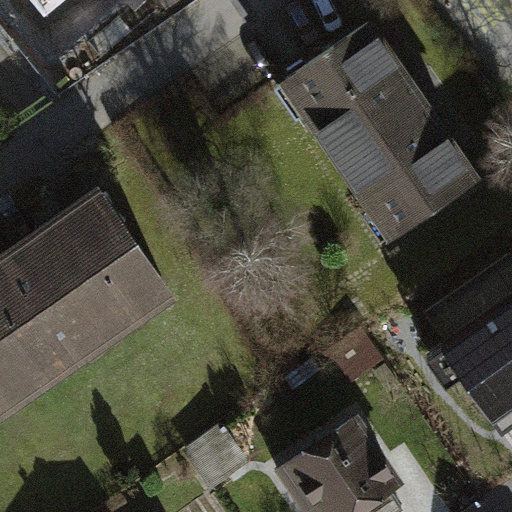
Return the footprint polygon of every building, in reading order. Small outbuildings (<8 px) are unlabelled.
[(34,0),(56,37),(118,0),(34,0)] [(379,38),(291,98),(386,236),(474,176),(379,38)] [(95,172),(0,237),(0,318),(40,377),(174,285),(95,172)] [(511,296),(447,340),(505,427),(511,423),(511,296)] [(0,318),(0,404),(40,377),(0,318)] [(342,426),(281,471),(311,511),(358,511),(389,489),(342,426)]
